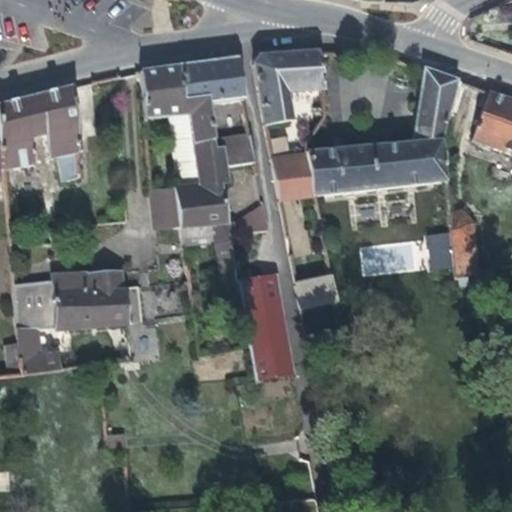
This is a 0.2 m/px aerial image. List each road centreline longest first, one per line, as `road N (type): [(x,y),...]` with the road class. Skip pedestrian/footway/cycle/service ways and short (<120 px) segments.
road 1 (unclassified): [(241,30),(323,511)]
road 2 (residential): [(0,84),(241,30)]
